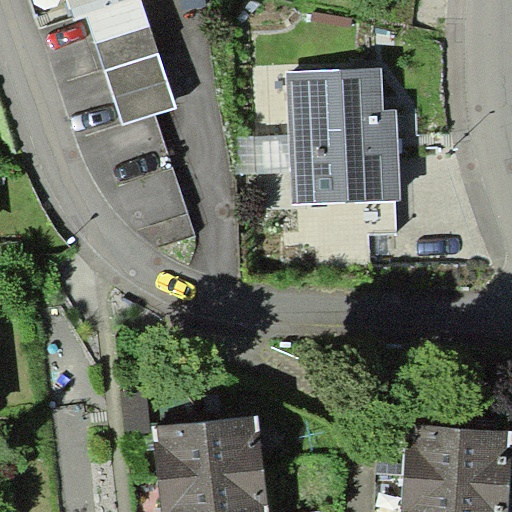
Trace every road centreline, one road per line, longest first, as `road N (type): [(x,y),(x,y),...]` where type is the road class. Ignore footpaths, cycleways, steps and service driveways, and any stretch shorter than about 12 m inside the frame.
road 1 (residential): [(8,0),(90,212),(167,286),(321,321),(511,308)]
road 2 (residential): [(511,176),(503,155),(499,0)]
